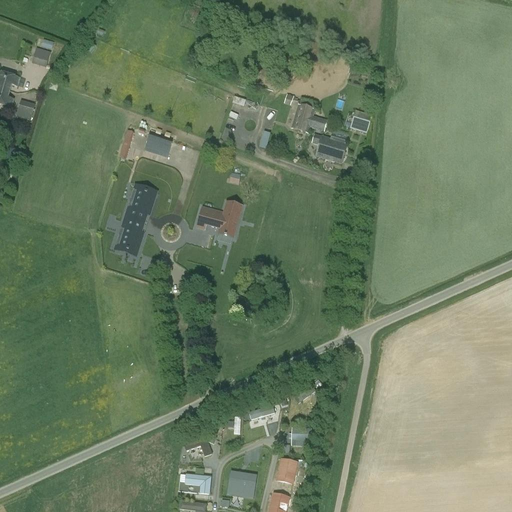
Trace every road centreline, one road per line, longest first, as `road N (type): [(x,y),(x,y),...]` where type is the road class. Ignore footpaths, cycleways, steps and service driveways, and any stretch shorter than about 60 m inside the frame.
road 1 (unclassified): [(0,493),(363,331)]
road 2 (unknown): [(225,130),(352,180),(337,343)]
road 3 (unknown): [(196,208),(178,291),(194,406)]
road 4 (unclassified): [(336,511),(365,367),(363,331)]
road 5 (unclassified): [(363,331),(511,265)]
